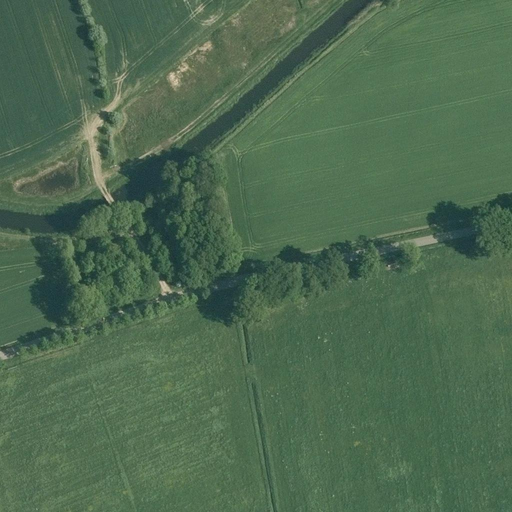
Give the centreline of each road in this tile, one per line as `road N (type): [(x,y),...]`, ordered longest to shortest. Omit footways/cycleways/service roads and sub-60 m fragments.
road 1 (unclassified): [(0,355),(233,280),(511,221)]
road 2 (track): [(170,298),(99,180)]
